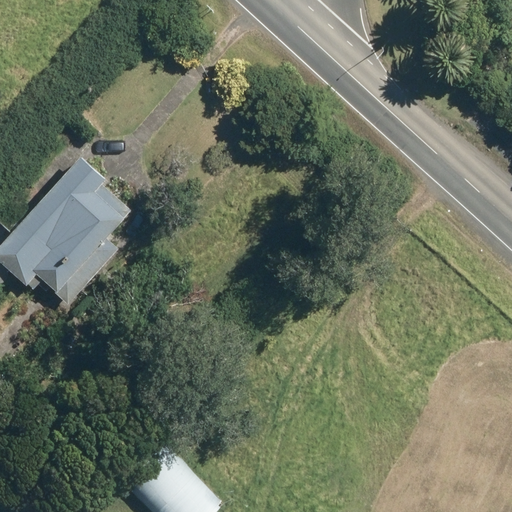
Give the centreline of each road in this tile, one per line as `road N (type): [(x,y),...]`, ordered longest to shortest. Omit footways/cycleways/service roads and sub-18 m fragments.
road 1 (tertiary): [(275,0),(511,216)]
road 2 (track): [(266,0),(123,164)]
